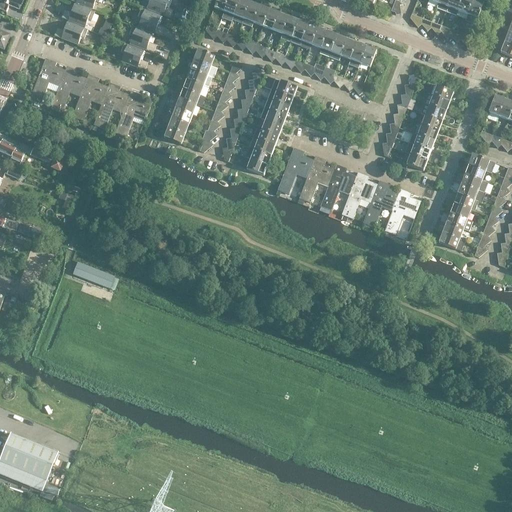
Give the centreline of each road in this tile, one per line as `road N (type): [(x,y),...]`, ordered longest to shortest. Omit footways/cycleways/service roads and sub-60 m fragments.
road 1 (track): [(344,511),(152,439),(70,446)]
road 2 (residential): [(182,26),(153,94),(24,41)]
road 3 (residential): [(365,167),(413,40)]
